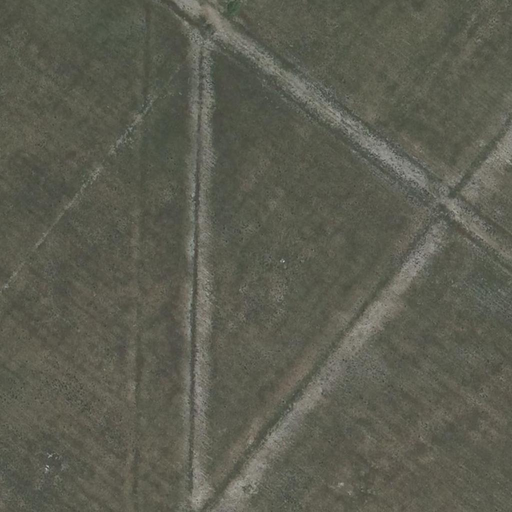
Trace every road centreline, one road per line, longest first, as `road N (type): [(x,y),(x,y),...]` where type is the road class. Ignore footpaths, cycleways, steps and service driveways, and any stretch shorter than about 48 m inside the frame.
road 1 (track): [(511,246),(191,0)]
road 2 (track): [(0,294),(228,0)]
